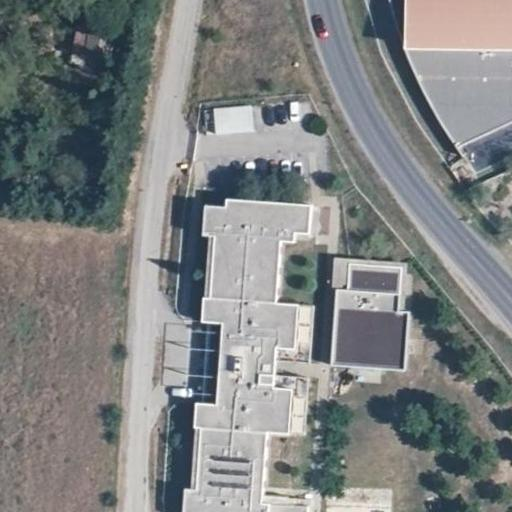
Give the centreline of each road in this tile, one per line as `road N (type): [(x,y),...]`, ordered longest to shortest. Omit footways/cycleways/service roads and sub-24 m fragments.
road 1 (unclassified): [(127,511),(143,219),(185,0)]
road 2 (tertiary): [(511,302),(389,159),(358,110),(318,0)]
